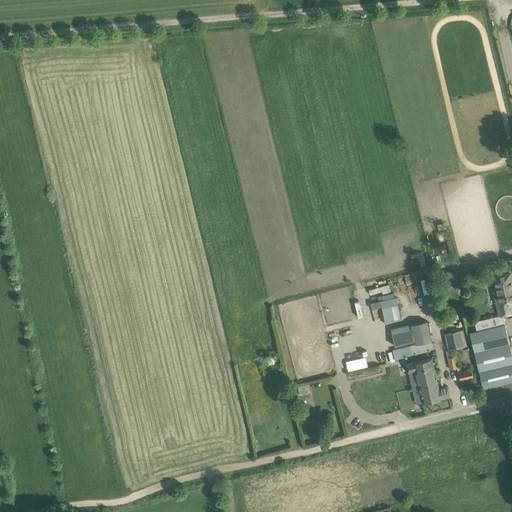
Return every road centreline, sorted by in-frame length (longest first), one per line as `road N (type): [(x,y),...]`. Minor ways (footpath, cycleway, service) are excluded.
road 1 (track): [(454,0),(0,42)]
road 2 (track): [(45,511),(118,502),(399,426)]
